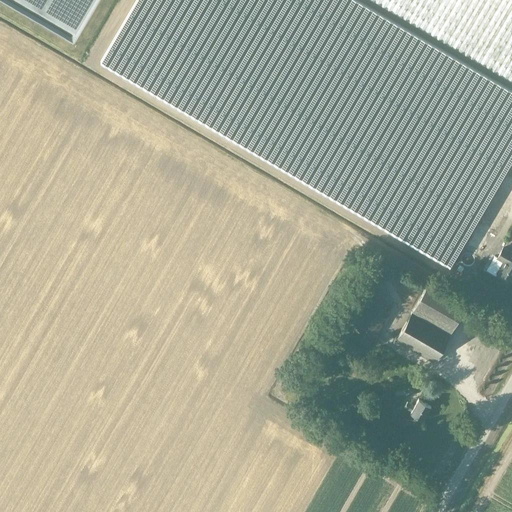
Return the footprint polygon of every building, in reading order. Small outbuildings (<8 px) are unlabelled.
[(511,90),(357,0),(135,0),(100,61),(450,266),(511,158),(511,90)] [(511,0),(371,0),(438,39),(511,78),(511,0)] [(511,163),(487,214),(492,217),(495,210),(500,213),(494,227),(481,221),(470,243),(475,245),(473,248),(479,251),(491,227),(496,229),(511,195),(511,198),(511,201),(511,163)] [(494,256),(485,270),(495,276),(497,273),(510,281),(511,278),(511,256),(508,254),(510,251),(503,247),(497,258),(494,256)] [(410,314),(395,339),(433,362),(448,336),(466,305),(428,283),(410,314)] [(361,296),(341,330),(369,346),(389,311),(361,296)] [(407,401),(404,407),(411,411),(410,413),(422,420),(431,406),(418,399),(414,406),(407,401)]
